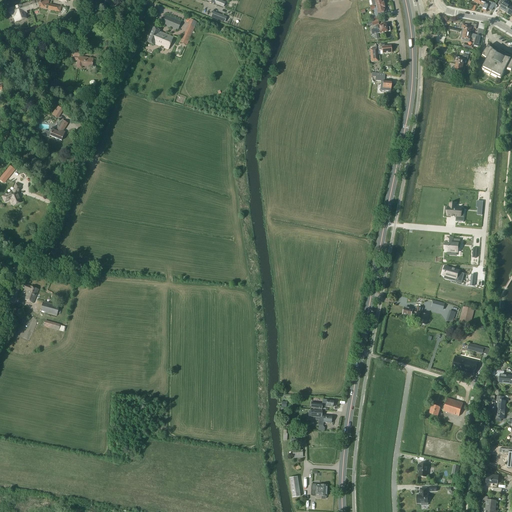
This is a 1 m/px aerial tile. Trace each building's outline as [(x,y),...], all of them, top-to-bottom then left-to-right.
[(42,0),(30,4),(32,10),(38,7),(60,12),(61,7),(48,4),(49,1),(42,0)] [(370,0),(372,5),(370,6),(370,9),(384,5),(383,2),(384,2),(383,0),(375,0),(374,0),(370,0)] [(482,2),(482,0),(472,0),(472,1),(484,5),(482,11),(487,12),(488,9),(492,11),(496,4),(490,1),(489,5),(482,2)] [(505,13),(510,6),(504,2),(500,9),(505,13)] [(20,6),(20,7),(12,9),(16,22),(18,21),(24,19),(22,13),(32,10),(30,4),(22,6),(22,5),(21,5),(20,5),(20,6)] [(370,9),(371,11),(373,10),(375,18),(373,18),(374,21),(378,20),(380,20),(379,17),(381,17),(381,13),(386,12),(385,8),(384,9),(384,5),(370,9)] [(181,22),(166,15),(162,25),(178,31),(181,22)] [(190,20),(181,43),(186,45),(196,22),(190,20)] [(379,29),(378,29),(378,26),(373,27),(373,29),(371,30),(372,34),(374,34),(375,39),(379,39),(378,33),(390,31),(389,28),(387,28),(387,27),(387,26),(386,25),(386,24),(379,26),(379,29)] [(474,28),(476,29),(477,25),(473,24),(472,28),(463,26),(462,32),(470,33),(471,31),(473,31),(474,28)] [(160,31),(153,28),(147,43),(153,45),(154,44),(168,50),(173,37),(159,32),(160,31)] [(463,38),(473,41),(478,42),(478,40),(481,41),(482,36),(478,35),(470,33),(462,32),(460,39),(462,39),(463,38)] [(482,69),(485,71),(484,74),(491,76),(496,80),(498,78),(501,79),(506,68),(511,69),(511,58),(504,56),(504,55),(504,54),(503,54),(503,53),(501,53),(501,52),(500,53),(499,53),(488,46),(483,55),(488,58),(487,59),(486,60),(486,61),(482,69)] [(55,55),(53,56),(53,59),(58,58),(58,57),(68,56),(69,49),(55,50),(55,55)] [(69,55),(75,56),(74,61),(78,62),(78,67),(81,68),(82,66),(92,67),(92,64),(95,64),(96,60),(93,60),(93,59),(79,57),(80,51),(70,49),(69,55)] [(457,62),(456,64),(457,64),(463,66),(463,63),(466,64),(466,60),(468,60),(469,56),(463,55),(462,59),(456,57),(455,61),(457,61),(457,62)] [(385,74),(372,73),(371,77),(375,77),(375,81),(381,81),(381,89),(380,89),(380,91),(383,91),(391,91),(392,82),(384,82),(385,74)] [(49,138),(50,136),(62,141),(65,134),(65,132),(63,131),(68,124),(63,120),(58,128),(60,129),(58,132),(53,130),(52,131),(50,130),(49,132),(45,130),(43,135),(49,138)] [(459,150),(457,163),(463,164),(462,166),(463,167),(463,166),(472,166),(474,166),(475,158),(472,157),(473,152),(459,150)] [(0,180),(4,183),(8,178),(3,174),(0,178),(0,180)] [(5,200),(8,199),(10,198),(13,205),(21,202),(18,194),(20,189),(14,187),(12,192),(7,195),(7,194),(4,195),(4,196),(3,196),(4,197),(3,198),(4,200),(5,200)] [(448,208),(447,216),(452,216),(452,217),(452,216),(454,217),(456,217),(456,218),(457,218),(457,222),(463,223),(464,217),(460,217),(461,209),(455,208),(455,207),(449,207),(449,208),(448,208)] [(445,243),(445,250),(447,250),(446,252),(457,253),(458,247),(460,247),(459,247),(459,245),(460,245),(460,240),(453,239),(451,238),(451,239),(449,239),(449,238),(448,238),(447,243),(445,243)] [(447,267),(444,276),(453,278),(452,281),(462,284),(465,274),(459,272),(459,271),(455,270),(455,269),(455,270),(453,269),(452,269),(447,267)] [(25,285),(23,289),(28,290),(24,300),(34,304),(39,290),(30,286),(30,287),(25,285)] [(59,306),(43,302),(40,312),(56,317),(59,306)] [(403,314),(403,315),(414,317),(414,314),(420,316),(421,312),(422,309),(416,307),(415,310),(413,310),(405,308),(404,311),(403,312),(403,313),(403,314)] [(474,310),(463,307),(458,327),(469,329),(474,310)] [(455,313),(451,311),(447,321),(452,323),(455,313)] [(428,316),(422,314),(420,323),(426,325),(428,316)] [(45,320),(43,327),(59,331),(60,325),(45,320)] [(469,344),(467,350),(483,354),(484,348),(469,344)] [(455,357),(452,369),(474,375),(477,362),(455,357)] [(492,370),(492,376),(496,376),(496,375),(500,376),(500,377),(499,377),(498,378),(498,381),(499,382),(500,382),(500,383),(511,384),(511,376),(503,375),(504,372),(492,370)] [(504,397),(497,397),(497,401),(498,401),(496,419),(504,419),(506,401),(503,401),(504,397)] [(464,404),(448,398),(445,406),(439,404),(438,407),(433,405),(430,414),(438,416),(440,409),(444,410),(444,411),(460,416),(464,404)] [(333,402),(334,401),(323,400),(322,404),(311,403),(311,408),(321,410),(322,406),(333,407),(333,404),(334,404),(334,402),(333,402)] [(331,423),(332,417),(321,416),(321,415),(319,415),(320,412),(311,411),(311,417),(315,417),(315,421),(319,421),(319,425),(323,426),(323,423),(331,423)] [(511,450),(500,449),(500,453),(509,454),(508,468),(511,468),(511,450)] [(420,465),(418,465),(418,471),(419,472),(419,477),(427,478),(428,465),(420,464),(420,465)] [(499,476),(487,475),(487,482),(487,484),(498,485),(498,482),(499,476)] [(297,476),(289,477),(292,497),(299,496),(297,476)] [(421,496),(417,496),(417,504),(421,504),(428,503),(428,502),(429,502),(430,501),(430,498),(429,497),(428,497),(428,496),(427,496),(427,489),(420,489),(421,496)] [(311,492),(311,496),(315,496),(318,496),(321,496),(321,500),(324,500),(326,499),(326,497),(327,491),(316,490),(316,492),(311,492)] [(491,498),(483,497),(483,501),(487,502),(485,511),(496,511),(493,511),(493,508),(495,508),(496,502),(490,501),(491,498)]
